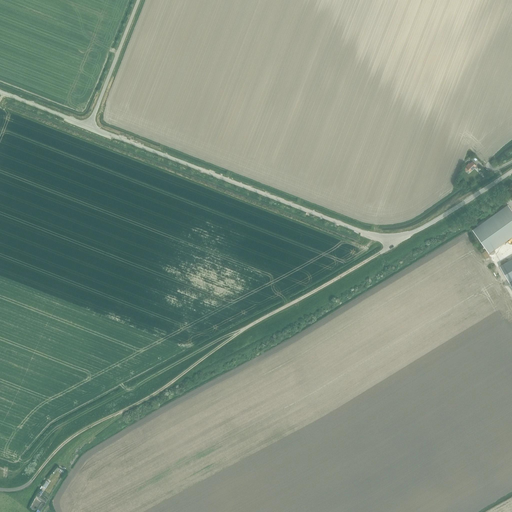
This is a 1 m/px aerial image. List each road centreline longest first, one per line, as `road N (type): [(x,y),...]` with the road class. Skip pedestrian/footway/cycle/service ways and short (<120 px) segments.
road 1 (track): [(67,463),(120,412),(391,238)]
road 2 (tertiary): [(391,238),(88,127)]
road 3 (track): [(38,471),(69,419),(18,471),(0,467)]
road 4 (tertiary): [(391,238),(511,168)]
road 5 (unclassified): [(88,127),(138,0)]
